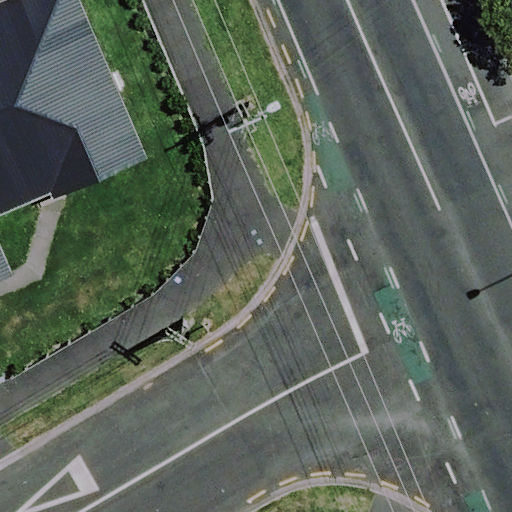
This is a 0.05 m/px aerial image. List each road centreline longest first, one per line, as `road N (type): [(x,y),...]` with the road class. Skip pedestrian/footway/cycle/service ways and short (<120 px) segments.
road 1 (residential): [(94,511),(332,370),(483,297)]
road 2 (tertiary): [(483,297),(352,0)]
